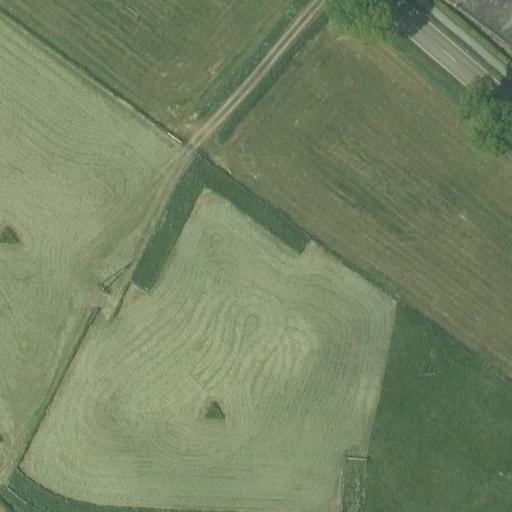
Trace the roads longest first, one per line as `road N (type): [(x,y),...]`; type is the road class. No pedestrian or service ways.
road 1 (track): [(323,0),(220,116),(172,134),(0,470)]
road 2 (secondary): [(381,0),(511,112)]
